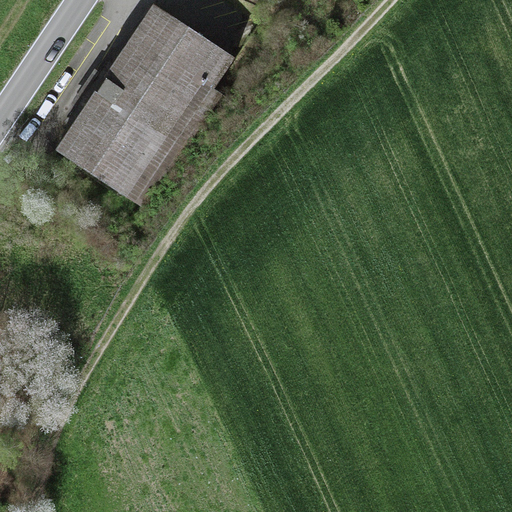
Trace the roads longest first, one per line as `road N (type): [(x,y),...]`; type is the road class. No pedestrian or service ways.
road 1 (track): [(397,0),(153,254),(52,418),(33,511)]
road 2 (secondary): [(0,120),(80,0)]
